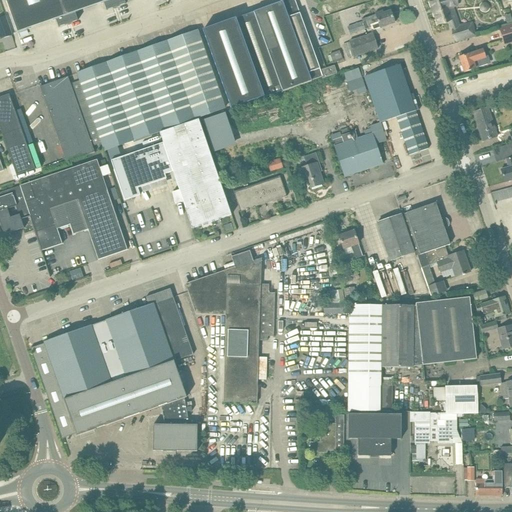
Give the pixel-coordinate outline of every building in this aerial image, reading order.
[(6,0),(18,33),(56,20),(59,27),(78,20),(76,13),(104,3),(106,10),(126,3),(124,0),(6,0)] [(203,30),(206,40),(231,109),(264,97),(283,91),(312,81),(312,80),(322,77),(323,78),(328,77),(337,73),(334,65),(320,70),(294,0),(287,0),(283,2),(283,1),(254,12),(236,19),(236,18),(203,30)] [(460,25),(453,7),(457,5),(455,0),(429,0),(438,24),(451,19),(454,27),(452,28),(457,41),(477,34),(472,21),(460,25)] [(480,8),(481,11),(482,12),(483,12),(485,12),(487,12),(488,10),(489,9),(490,7),(489,5),(488,4),(486,3),(485,3),(482,3),(481,4),(480,5),(479,7),(480,8)] [(395,23),(390,10),(383,13),(382,11),(375,14),(376,14),(362,19),(362,22),(348,27),(350,34),(371,27),(372,29),(374,30),(380,28),(395,23)] [(6,16),(0,17),(0,37),(1,39),(12,35),(6,16)] [(511,23),(507,25),(498,28),(504,45),(511,42),(511,23)] [(198,31),(77,74),(80,81),(101,142),(104,151),(117,146),(150,135),(225,109),(201,40),(198,32),(198,31)] [(349,41),(350,42),(343,44),(347,58),(354,56),(355,57),(378,49),(373,33),(349,41)] [(340,53),(339,50),(329,54),(330,57),(331,57),(334,64),(343,61),(341,53),(340,53)] [(471,53),(459,57),(464,72),(476,68),(488,64),(485,58),(483,50),(471,54),(471,53)] [(338,64),(341,72),(349,69),(346,61),(338,64)] [(400,65),(364,77),(380,123),(397,117),(409,155),(428,148),(400,65)] [(56,81),(40,87),(43,96),(66,162),(94,152),(92,146),(101,142),(80,81),(71,84),(68,77),(56,81)] [(361,78),(347,83),(350,92),(364,87),(361,78)] [(0,127),(2,134),(21,128),(9,94),(0,97),(0,127)] [(498,136),(489,108),(473,113),(473,114),(474,113),(483,140),(482,141),(492,138),(495,137),(498,136)] [(231,215),(198,120),(160,133),(163,143),(111,161),(125,200),(140,195),(138,188),(166,179),(165,174),(173,171),(179,191),(172,193),(175,203),(183,202),(192,229),(221,219),(231,215)] [(386,141),(380,123),(370,126),(370,128),(363,130),(365,136),(358,138),(355,131),(342,135),(342,137),(332,141),(345,177),(383,164),(376,144),(386,141)] [(2,134),(17,175),(35,169),(21,128),(2,134)] [(308,180),(310,188),(324,184),(317,164),(319,163),(316,153),(304,157),(307,166),(298,170),(302,182),(308,180)] [(501,170),(505,182),(511,180),(511,157),(506,159),(508,167),(501,170)] [(97,159),(17,186),(27,217),(30,216),(42,251),(62,244),(57,229),(70,224),(74,235),(88,230),(98,260),(128,250),(103,176),(111,174),(108,165),(100,167),(97,159)] [(234,191),(237,202),(241,212),(246,210),(246,211),(249,210),(249,209),(287,196),(280,176),(234,191)] [(11,188),(11,189),(6,191),(0,192),(0,222),(2,229),(3,230),(3,231),(4,231),(4,232),(5,232),(6,233),(7,233),(8,233),(9,233),(10,233),(24,228),(21,219),(27,217),(17,186),(11,188)] [(436,203),(402,214),(416,256),(418,256),(431,297),(446,292),(443,281),(435,284),(429,265),(437,263),(440,272),(452,269),(455,277),(463,274),(463,275),(465,275),(465,274),(471,272),(465,254),(457,257),(456,254),(448,256),(445,246),(450,244),(444,228),(447,227),(449,225),(449,222),(449,220),(447,218),(444,218),(441,219),(436,203)] [(416,256),(402,214),(377,223),(380,232),(390,261),(414,253),(415,257),(416,256)] [(326,222),(279,238),(282,246),(288,244),(286,240),(327,227),(326,222)] [(338,275),(327,228),(322,229),(333,276),(338,275)] [(342,245),(345,255),(354,252),(356,258),(363,256),(357,240),(354,231),(339,236),(342,245)] [(226,315),(223,401),(223,402),(257,403),(258,380),(266,380),(267,357),(258,357),(259,341),(267,341),(267,336),(273,336),(275,293),(260,293),(261,259),(254,261),(250,251),(231,257),(235,267),(186,284),(189,294),(195,314),(226,315)] [(340,265),(345,278),(353,275),(348,262),(340,265)] [(345,298),(356,295),(354,287),(343,289),(345,298)] [(44,343),(30,348),(50,405),(174,361),(193,354),(170,289),(146,297),(149,306),(44,342),(44,343)] [(324,303),(324,313),(344,313),(343,303),(340,303),(344,302),(342,289),(326,292),(328,303),(332,302),(332,303),(324,303)] [(487,298),(485,290),(473,294),(476,302),(487,298)] [(423,364),(476,359),(469,297),(460,299),(416,303),(416,305),(423,364)] [(478,312),(482,311),(483,314),(496,310),(498,316),(502,314),(503,315),(504,315),(503,314),(509,312),(504,298),(480,305),(476,306),(478,312)] [(349,305),(348,413),(349,413),(391,414),(392,386),(380,386),(380,380),(380,367),(412,368),(412,365),(423,364),(416,305),(411,305),(411,306),(349,305)] [(488,324),(481,326),(482,333),(490,331),(488,324)] [(498,329),(497,329),(503,349),(511,346),(511,325),(498,329)] [(187,397),(174,361),(50,405),(62,438),(76,434),(77,436),(162,405),(165,424),(153,424),(153,451),(163,451),(176,451),(197,451),(197,425),(189,425),(185,398),(187,397)] [(480,377),(476,377),(477,385),(481,385),(481,386),(501,383),(500,374),(479,376),(480,377)] [(477,386),(445,386),(445,388),(446,401),(446,413),(458,413),(458,416),(464,416),(464,414),(477,414),(477,386)] [(445,388),(433,388),(434,401),(446,401),(445,388)] [(337,407),(338,400),(301,399),(300,410),(320,411),(320,406),(337,407)] [(430,412),(410,412),(410,422),(415,422),(415,443),(430,443),(430,439),(435,439),(435,413),(430,413),(430,412)] [(508,412),(493,413),(493,421),(509,420),(508,412)] [(401,438),(401,414),(391,414),(349,413),(348,413),(348,438),(358,438),(357,456),(390,456),(391,438),(401,438)] [(435,413),(435,439),(438,439),(438,443),(453,443),(455,444),(456,464),(462,464),(462,442),(457,430),(458,413),(446,413),(435,413)] [(335,424),(330,424),(320,424),(320,442),(310,442),(310,445),(309,445),(309,447),(310,447),(310,452),(327,453),(327,451),(336,451),(335,428),(344,428),(344,415),(335,415),(335,424)] [(511,446),(501,447),(501,454),(506,454),(511,453),(511,446)] [(467,468),(464,468),(465,480),(474,480),(474,467),(467,467),(467,468)] [(476,496),(502,496),(502,471),(493,471),(493,480),(476,480),(476,496)]
